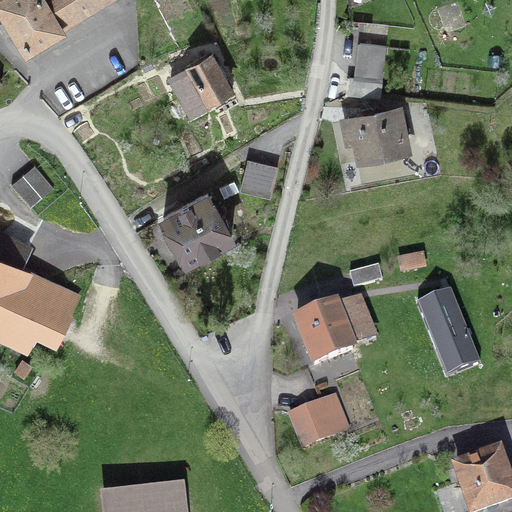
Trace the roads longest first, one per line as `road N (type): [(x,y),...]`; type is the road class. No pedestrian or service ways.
road 1 (residential): [(331,0),(319,95),(270,278),(259,466)]
road 2 (residential): [(0,124),(42,128),(73,156),(259,466)]
